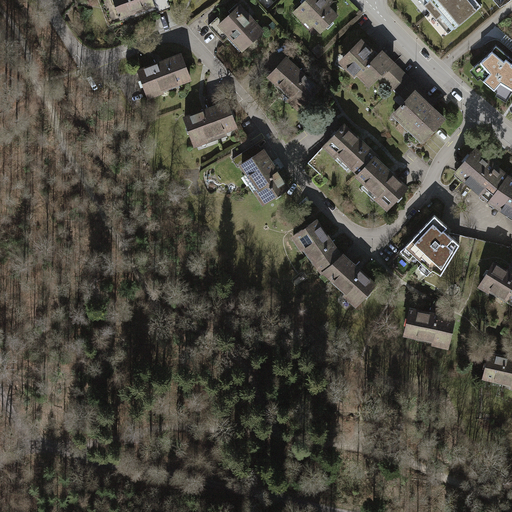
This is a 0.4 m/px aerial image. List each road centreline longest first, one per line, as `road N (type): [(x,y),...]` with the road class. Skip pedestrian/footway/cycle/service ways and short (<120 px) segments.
road 1 (residential): [(483,113),(442,156),(426,191),(370,243),(320,203),(195,44),(166,36),(93,59),(74,49),(46,0)]
road 2 (track): [(0,387),(25,433),(50,450),(333,511)]
road 3 (track): [(264,433),(396,456),(511,511)]
road 4 (track): [(79,459),(191,434),(264,433)]
road 5 (residential): [(483,113),(367,1)]
